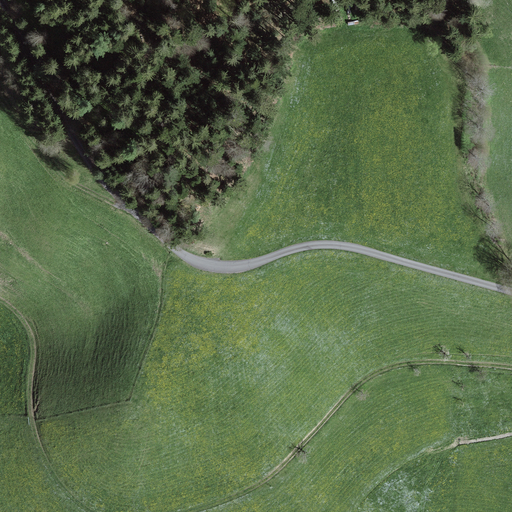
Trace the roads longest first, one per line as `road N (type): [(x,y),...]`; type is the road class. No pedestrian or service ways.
road 1 (unclassified): [(0,3),(73,142),(183,254),(230,266),(336,244),(511,291)]
road 2 (track): [(179,511),(269,476),(371,375),(405,362),(511,366)]
road 3 (track): [(0,299),(30,333),(29,411),(44,459),(95,511)]
